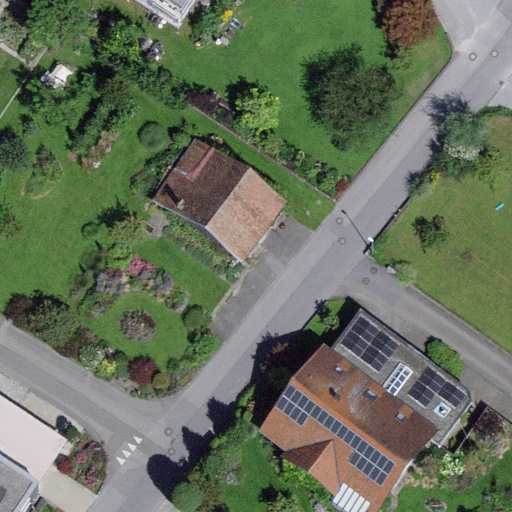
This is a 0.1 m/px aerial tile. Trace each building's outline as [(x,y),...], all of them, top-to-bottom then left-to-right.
[(140,0),(178,26),(196,0),(140,0)] [(294,209),(202,146),(160,207),(252,270),(294,209)] [(369,315),(332,364),(441,444),(478,395),(369,315)] [(332,364),(274,443),(367,511),(391,511),(441,444),(332,364)] [(0,398),(0,465),(42,494),(73,447),(0,398)] [(0,511),(35,511),(46,496),(42,494),(0,465),(0,511)] [(511,511),(511,481),(496,469),(463,511),(511,511)]
